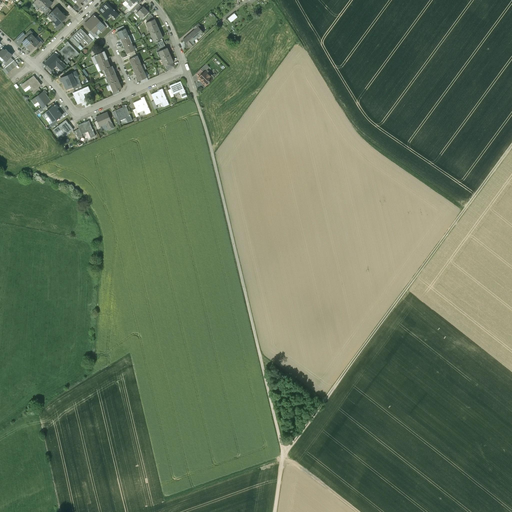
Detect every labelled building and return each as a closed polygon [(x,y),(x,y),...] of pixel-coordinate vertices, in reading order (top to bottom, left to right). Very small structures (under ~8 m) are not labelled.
[(49,0),(45,0),(39,6),(44,11),(48,7),(51,4),(52,4),(52,3),(52,2),(51,1),(50,1),(49,0)] [(138,2),(137,1),(131,6),(128,4),(129,3),(126,0),(125,1),(121,5),(124,8),(125,6),(128,8),(126,10),(129,12),(134,7),(138,3),(138,2)] [(114,10),(107,3),(104,6),(98,11),(101,14),(105,18),(110,13),(115,18),(119,15),(114,10),(115,10),(114,9),(114,10)] [(52,12),(48,16),(53,20),(61,12),(58,9),(58,8),(57,7),(56,8),(52,12)] [(133,12),(136,9),(134,7),(129,12),(125,16),(127,18),(133,12)] [(140,16),(142,19),(149,12),(143,7),(142,7),(138,12),(137,12),(140,15),(140,16)] [(61,12),(53,20),(57,25),(65,18),(66,17),(66,16),(65,15),(64,15),(61,12)] [(103,21),(104,22),(107,20),(105,18),(101,14),(98,16),(103,21)] [(101,23),(95,17),(95,16),(94,16),(92,18),(93,19),(86,25),(91,30),(94,33),(99,28),(102,31),(106,28),(101,23)] [(152,34),(159,31),(154,19),(153,20),(147,22),(146,23),(148,27),(149,27),(151,31),(150,31),(151,34),(152,34)] [(186,37),(183,40),(190,48),(195,43),(194,44),(192,42),(195,39),(196,39),(203,32),(198,27),(195,30),(194,31),(190,34),(186,38),(186,37)] [(99,28),(94,33),(97,36),(102,31),(99,28)] [(117,32),(120,39),(129,36),(125,28),(117,32)] [(87,35),(81,29),(77,32),(72,37),(78,44),(83,39),(88,44),(92,40),(88,36),(87,35)] [(154,42),(163,38),(159,31),(152,34),(154,38),(153,38),(154,42)] [(22,42),(27,47),(35,38),(31,34),(27,37),(22,42)] [(120,39),(123,47),(132,43),(129,36),(120,39)] [(78,44),(72,37),(70,39),(78,48),(80,46),(78,44)] [(39,42),(35,38),(27,47),(31,51),(36,46),(40,43),(39,42)] [(68,42),(67,41),(65,43),(66,45),(59,51),(64,56),(67,59),(72,54),(75,57),(79,54),(68,42),(69,42),(68,42)] [(123,47),(127,54),(129,53),(134,50),(135,50),(132,43),(123,47)] [(163,58),(170,55),(167,48),(160,51),(162,55),(160,56),(162,59),(163,58)] [(3,49),(0,52),(0,55),(4,59),(5,58),(7,60),(8,60),(10,57),(12,55),(6,49),(4,50),(3,49)] [(104,52),(95,56),(97,60),(98,63),(107,59),(104,52)] [(66,66),(61,62),(62,61),(61,60),(61,61),(54,54),(51,58),(50,57),(45,63),(48,65),(52,69),(57,65),(62,70),(66,66)] [(173,62),(170,55),(163,58),(165,62),(164,63),(165,66),(166,65),(172,63),(173,62)] [(129,60),(132,67),(141,63),(137,56),(131,58),(129,60)] [(14,60),(10,57),(8,60),(7,60),(4,64),(6,67),(7,66),(9,64),(12,62),(14,60)] [(98,63),(100,68),(100,67),(102,70),(103,70),(110,67),(107,59),(98,63)] [(132,67),(135,74),(144,70),(141,65),(141,63),(132,67)] [(201,68),(205,72),(205,71),(207,70),(210,67),(206,64),(201,68)] [(110,67),(103,70),(105,74),(107,77),(115,73),(112,66),(110,67)] [(195,74),(199,78),(205,72),(201,68),(195,74)] [(135,74),(138,81),(141,80),(147,77),(144,70),(135,74)] [(205,71),(212,79),(214,77),(207,70),(205,71)] [(199,78),(198,78),(205,86),(212,79),(205,71),(205,72),(199,78)] [(61,78),(60,79),(61,82),(63,81),(66,89),(73,86),(76,85),(73,79),(78,77),(76,72),(61,78)] [(107,77),(108,82),(109,82),(110,85),(118,81),(115,73),(107,77)] [(25,82),(20,85),(23,90),(29,85),(33,91),(39,87),(41,85),(37,80),(36,80),(33,76),(26,81),(25,81),(25,82)] [(112,89),(113,92),(119,89),(122,88),(118,81),(110,85),(112,89)] [(176,83),(169,86),(171,89),(173,95),(180,92),(182,98),(187,96),(185,91),(185,90),(184,90),(181,81),(176,83)] [(74,98),(77,104),(81,103),(86,100),(84,96),(83,94),(87,92),(90,91),(88,87),(82,89),(81,89),(73,93),(75,98),(74,98)] [(159,91),(151,95),(154,101),(156,105),(162,102),(164,106),(169,105),(162,89),(159,90),(159,91)] [(43,91),(31,100),(34,105),(38,102),(42,107),(46,104),(51,101),(45,93),(47,92),(45,90),(44,90),(43,90),(43,91)] [(140,100),(133,103),(135,109),(137,113),(144,110),(146,114),(150,112),(144,98),(145,98),(144,97),(141,98),(142,101),(140,101),(140,100)] [(54,106),(42,115),(45,119),(49,117),(53,122),(56,119),(62,115),(56,108),(57,107),(56,105),(55,105),(54,105),(54,106)] [(121,108),(115,111),(117,117),(119,121),(125,118),(127,122),(132,120),(126,106),(126,105),(125,105),(122,106),(123,109),(122,110),(121,108)] [(102,115),(96,118),(97,121),(99,126),(106,124),(109,130),(113,128),(111,122),(111,121),(110,122),(107,113),(102,115)] [(57,126),(52,130),(55,134),(61,130),(63,132),(65,135),(73,130),(69,124),(68,124),(65,120),(58,126),(58,125),(57,126)] [(84,123),(77,125),(79,129),(81,135),(85,133),(88,132),(90,138),(95,136),(92,130),(93,130),(92,130),(88,121),(84,123)]
